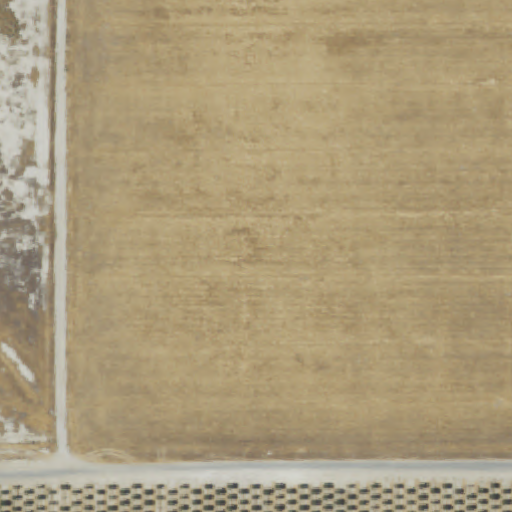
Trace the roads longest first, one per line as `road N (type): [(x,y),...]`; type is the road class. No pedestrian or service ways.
road 1 (residential): [(511,476),(0,478)]
road 2 (track): [(59,0),(65,478)]
